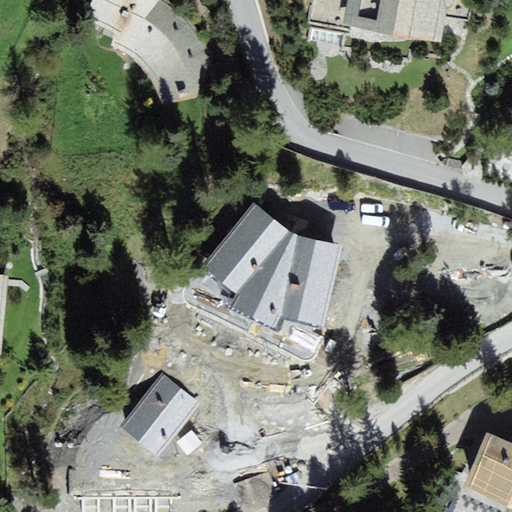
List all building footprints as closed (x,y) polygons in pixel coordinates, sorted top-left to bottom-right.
[(162,0),(100,0),(99,5),(133,25),(126,40),(138,46),(155,60),(168,77),(179,94),(217,69),(204,43),(188,25),(176,12),(161,2),(162,0)] [(447,15),(470,20),(473,0),(347,0),(343,24),(442,42),(447,15)] [(297,218),(269,278),(358,319),(386,260),(297,218)] [(0,355),(2,354),(9,276),(0,275),(0,355)] [(511,511),(511,432),(511,433),(509,440),(487,431),(463,489),(509,508),(507,511),(511,511)] [(242,511),(248,511),(273,502),(255,459),(226,471),(242,511)]
